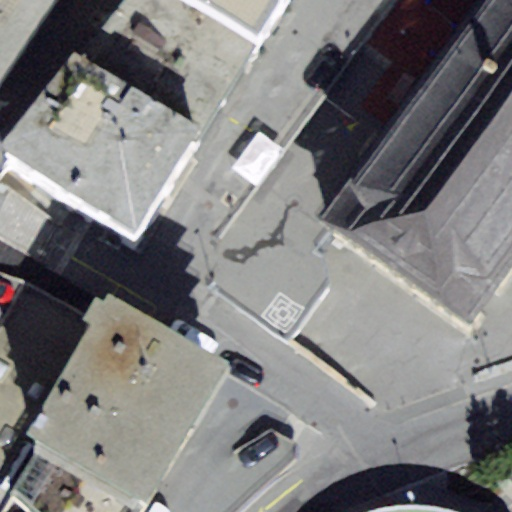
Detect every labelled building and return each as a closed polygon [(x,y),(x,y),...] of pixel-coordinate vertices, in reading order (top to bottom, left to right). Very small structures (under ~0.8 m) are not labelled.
[(0,165),(99,228),(136,251),(290,0),(131,0),(119,15),(61,86),(0,156),(0,165)] [(0,0),(0,77),(54,0),(0,0)] [(511,0),(483,0),(318,231),(467,337),(511,274),(511,0)] [(28,468),(100,511),(143,511),(216,394),(202,385),(112,331),(28,468)] [(293,448),(216,394),(143,511),(100,511),(28,468),(1,511),(241,511),(256,499),(291,466),(293,448)]
